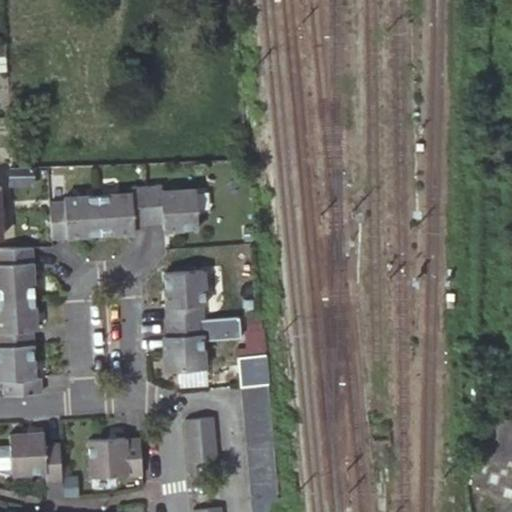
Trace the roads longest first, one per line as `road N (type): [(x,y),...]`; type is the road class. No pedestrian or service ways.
road 1 (residential): [(80,403),(75,276),(127,273),(135,401)]
road 2 (residential): [(135,401),(163,401),(172,511)]
